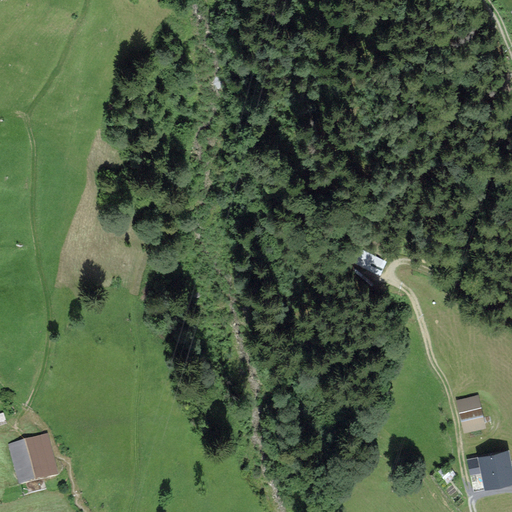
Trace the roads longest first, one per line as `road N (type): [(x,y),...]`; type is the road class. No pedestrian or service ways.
road 1 (track): [(0,429),(14,427),(25,412),(48,348),(26,114),(86,0)]
road 2 (track): [(471,501),(445,382),(418,306),(391,272),(405,260),(511,299)]
road 3 (track): [(127,511),(137,478),(132,306),(151,241)]
